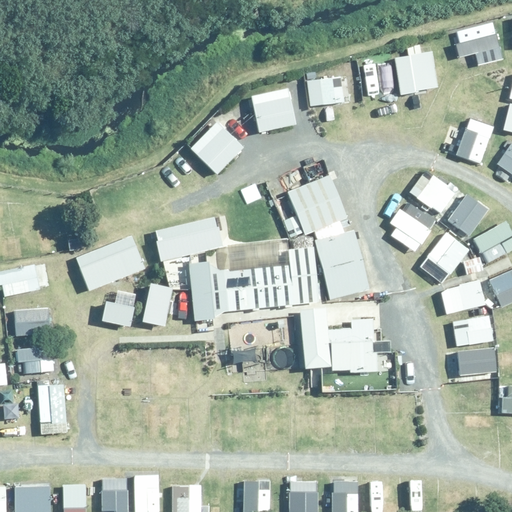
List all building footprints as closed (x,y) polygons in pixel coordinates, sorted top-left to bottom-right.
[(493,22),(456,32),(459,44),(456,45),(459,58),(476,53),(479,64),(503,58),(493,22)] [(433,52),(396,58),(401,94),(439,89),(433,52)] [(341,77),(307,81),(310,107),(344,102),(341,77)] [(288,89),(251,97),(258,132),(296,124),(288,89)] [(511,103),(509,103),(502,130),(511,132),(511,103)] [(493,127),(469,118),(455,155),(479,164),(493,127)] [(217,122),(191,149),(217,174),(244,147),(217,122)] [(511,144),(511,143),(496,164),(511,175),(511,144)] [(425,171),(410,192),(440,213),(455,191),(425,171)] [(348,217),(330,175),(288,191),(305,235),(315,231),(340,220),(348,217)] [(254,182),(236,191),(245,206),(262,197),(254,182)] [(466,194),(447,221),(469,236),(487,209),(466,194)] [(430,229),(436,220),(411,203),(404,213),(400,210),(391,223),(397,227),(392,235),(416,251),(421,243),(423,244),(432,230),(430,229)] [(155,241),(160,262),(224,247),(219,227),(217,227),(215,217),(156,231),(158,240),(155,241)] [(340,220),(315,231),(318,240),(345,233),(340,220)] [(511,230),(506,221),(473,240),(481,254),(511,235),(511,230)] [(370,290),(354,230),(345,233),(318,240),(315,241),(330,300),(370,290)] [(470,249),(446,231),(426,257),(428,258),(421,267),(442,283),(449,274),(450,275),(470,249)] [(76,257),(89,291),(145,268),(132,235),(76,257)] [(511,237),(502,244),(507,253),(511,250),(511,237)] [(501,244),(482,254),(487,263),(506,253),(501,244)] [(209,262),(189,264),(195,321),(214,318),(224,312),(321,302),(314,247),(289,249),(290,266),(220,271),(209,264),(209,262)] [(33,264),(0,269),(0,287),(1,297),(38,290),(33,264)] [(511,270),(490,280),(503,307),(511,302),(511,270)] [(441,291),(447,315),(485,305),(479,281),(441,291)] [(151,283),(142,322),(165,326),(173,288),(151,283)] [(130,327),(135,308),(106,301),(102,321),(130,327)] [(12,309),(12,324),(15,324),(16,335),(49,334),(49,308),(12,309)] [(328,330),(326,308),(300,310),(305,368),(331,366),(329,343),(328,330)] [(489,315),(452,321),(457,347),(493,341),(489,315)] [(353,329),(328,330),(329,343),(331,343),(333,370),(351,369),(351,373),(378,372),(377,353),(392,353),(391,340),(375,341),(374,319),(352,320),(353,329)] [(52,347),(13,348),(14,363),(21,362),(22,374),(52,373),(52,347)] [(495,347),(458,351),(460,376),(497,372),(495,347)] [(161,365),(162,382),(198,382),(198,365),(201,365),(201,350),(170,351),(170,364),(161,365)] [(104,364),(104,381),(138,381),(138,377),(148,377),(149,352),(111,352),(111,364),(104,364)] [(64,384),(38,384),(38,435),(65,434),(64,384)] [(509,398),(501,397),(500,414),(511,414),(511,387),(510,387),(509,398)] [(24,393),(0,393),(0,419),(24,419),(24,393)] [(322,394),(297,394),(297,432),(322,432),(322,394)] [(197,397),(165,397),(165,434),(175,434),(175,443),(197,443),(197,397)] [(283,399),(255,400),(257,440),(269,440),(269,446),(284,445),(283,399)] [(128,404),(99,404),(98,441),(127,441),(128,404)] [(159,511),(159,475),(134,475),(135,511),(159,511)] [(127,511),(127,479),(102,479),(103,511),(115,511),(114,511),(127,511)] [(359,511),(359,480),(333,480),(334,492),(332,493),(332,511),(359,511)] [(269,511),(270,481),(243,481),(242,511),(269,511)] [(318,511),(318,481),(289,481),(289,511),(318,511)] [(201,511),(201,484),(172,484),(171,511),(201,511)] [(86,511),(86,485),(63,485),(62,511),(86,511)] [(50,486),(15,487),(15,511),(50,511),(50,505),(50,486)]
